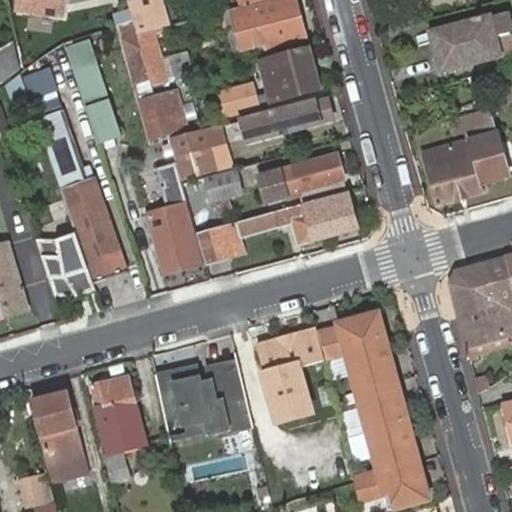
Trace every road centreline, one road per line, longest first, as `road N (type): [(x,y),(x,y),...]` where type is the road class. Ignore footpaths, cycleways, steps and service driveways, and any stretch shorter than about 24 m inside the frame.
road 1 (residential): [(0,370),(415,256)]
road 2 (residential): [(415,256),(344,0)]
road 3 (residential): [(488,511),(415,256)]
